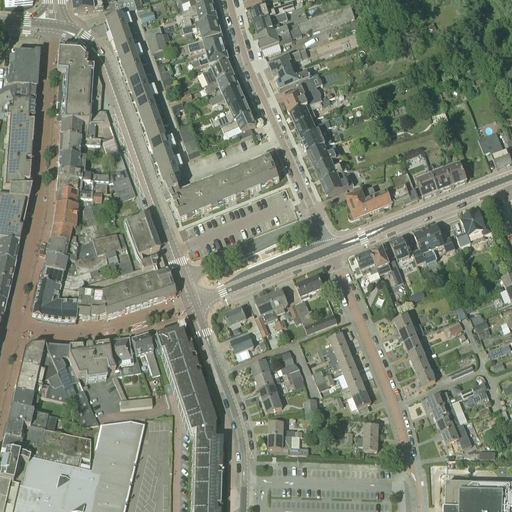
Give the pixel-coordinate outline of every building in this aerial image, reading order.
[(30,8),(30,2),(38,1),(38,0),(2,0),(3,9),(30,8)] [(104,12),(101,0),(72,0),(75,16),(104,12)] [(107,0),(110,16),(122,14),(137,12),(133,0),(107,0)] [(193,13),(213,8),(210,0),(182,0),(183,0),(185,7),(191,5),(192,12),(193,13)] [(253,6),(262,4),(261,1),(261,0),(241,0),(244,9),(253,6)] [(253,26),(285,16),(303,10),(302,5),(296,7),(297,8),(294,9),(292,4),(281,8),(280,3),(271,6),(274,13),(267,16),(266,10),(250,15),(253,26)] [(199,27),(217,23),(213,8),(193,13),(192,12),(182,15),(186,28),(191,26),(190,21),(197,19),(199,26),(199,27)] [(350,8),(297,26),(301,36),(311,33),(312,36),(355,22),(350,8)] [(155,22),(153,13),(139,17),(141,26),(155,22)] [(123,18),(122,14),(110,16),(104,17),(106,24),(123,18)] [(281,32),(278,25),(287,22),(285,16),(253,26),(258,40),(257,41),(281,32)] [(110,34),(127,28),(123,18),(106,24),(110,34)] [(199,27),(199,26),(195,27),(195,28),(182,31),(184,37),(186,37),(188,45),(194,43),(191,35),(197,33),(197,34),(199,34),(201,43),(221,37),(217,23),(199,27)] [(433,25),(425,29),(430,43),(439,39),(433,25)] [(114,44),(131,38),(127,28),(110,34),(114,44)] [(277,40),(289,36),(287,29),(281,32),(257,41),(259,45),(258,48),(259,52),(261,53),(280,47),(277,40)] [(152,56),(153,56),(163,53),(167,52),(163,36),(148,40),(152,56)] [(117,54),(134,49),(131,38),(114,44),(117,54)] [(206,56),(225,51),(221,39),(188,49),(190,55),(204,51),(206,56)] [(121,65),(138,59),(134,49),(117,54),(121,65)] [(225,51),(206,56),(207,61),(193,64),(194,72),(228,62),(225,51)] [(109,128),(105,115),(100,115),(101,89),(95,74),(92,73),(92,70),(86,69),(86,61),(79,53),(58,52),(56,76),(64,77),(61,124),(95,126),(95,127),(109,128)] [(274,81),(292,73),(289,67),(308,59),(306,52),(277,64),(268,68),(274,81)] [(163,53),(153,56),(155,62),(165,59),(163,53)] [(35,90),(36,73),(37,57),(14,55),(13,69),(8,69),(7,81),(3,83),(7,91),(12,88),(35,90)] [(125,75),(142,69),(138,59),(121,65),(125,75)] [(208,89),(233,78),(228,65),(202,76),(208,88),(208,89)] [(128,85),(145,79),(142,69),(125,75),(128,85)] [(162,83),(171,80),(169,73),(166,74),(161,76),(160,76),(162,83)] [(308,82),(310,81),(308,75),(294,79),(292,73),(274,81),(280,94),(301,85),(308,82)] [(335,73),(326,78),(328,82),(337,78),(335,73)] [(222,98),(239,91),(233,78),(208,89),(208,88),(204,90),(205,93),(207,96),(210,95),(214,93),(216,93),(215,90),(218,88),(221,96),(222,98)] [(132,95),(149,89),(145,79),(128,85),(132,95)] [(171,80),(162,83),(165,94),(172,92),(170,88),(176,86),(174,79),(171,80)] [(317,93),(316,91),(313,92),(308,82),(301,85),(304,90),(292,95),(287,97),(288,100),(283,102),(290,118),(308,110),(322,105),(322,104),(320,100),(321,98),(319,94),(317,93)] [(0,108),(6,106),(14,103),(34,104),(35,90),(12,88),(7,91),(0,93),(0,108)] [(135,106),(153,100),(149,89),(132,95),(135,106)] [(228,111),(244,104),(239,91),(222,98),(221,96),(209,101),(212,108),(224,103),(228,111)] [(193,100),(191,95),(180,99),(182,104),(193,100)] [(139,116),(156,110),(153,100),(135,106),(139,116)] [(296,130),(312,123),(311,122),(316,120),(312,112),(322,109),(336,104),(335,100),(322,104),(322,105),(308,110),(290,118),(296,130)] [(14,103),(6,106),(4,146),(2,170),(1,197),(0,196),(0,242),(18,246),(27,208),(31,191),(28,190),(31,149),(33,126),(34,104),(14,103)] [(221,129),(250,116),(244,104),(228,111),(231,117),(218,123),(221,129)] [(174,120),(175,120),(180,118),(178,113),(184,112),(182,106),(171,109),(174,120)] [(143,126),(160,120),(156,110),(139,116),(143,126)] [(250,116),(221,129),(224,136),(238,129),(241,135),(236,137),(239,143),(253,138),(251,132),(256,129),(250,116)] [(146,136),(164,130),(160,120),(143,126),(146,136)] [(296,130),(301,143),(331,132),(330,130),(336,128),(334,122),(318,128),(316,122),(312,124),(312,123),(296,130)] [(94,141),(95,127),(95,126),(61,124),(60,139),(94,141)] [(184,147),(196,141),(193,133),(187,135),(184,127),(178,129),(184,147)] [(167,141),(167,140),(164,130),(146,136),(150,147),(167,141)] [(507,144),(511,142),(511,137),(510,131),(503,134),(507,144)] [(308,157),(325,149),(324,149),(334,145),(331,134),(332,134),(331,132),(301,143),(308,157)] [(511,167),(507,155),(502,156),(499,147),(495,149),(490,137),(478,142),(484,158),(490,155),(497,173),(511,167)] [(94,141),(60,139),(58,158),(79,160),(80,147),(99,148),(99,142),(94,141)] [(104,150),(116,146),(113,139),(101,143),(104,150)] [(153,157),(170,151),(167,141),(150,147),(153,157)] [(188,157),(200,152),(196,141),(184,147),(188,157)] [(106,155),(118,151),(116,146),(104,150),(106,155)] [(316,171),(331,164),(336,162),(336,161),(340,160),(338,154),(334,156),(333,155),(327,157),(325,149),(308,157),(311,165),(313,164),(316,171)] [(107,160),(119,156),(118,151),(106,155),(107,160)] [(157,167),(174,161),(170,151),(153,157),(157,167)] [(200,152),(188,157),(189,162),(202,158),(200,152)] [(109,165),(121,161),(119,156),(107,160),(109,165)] [(85,160),(79,160),(58,158),(57,175),(84,177),(85,160)] [(112,175),(125,171),(121,161),(109,165),(112,175)] [(161,177),(178,171),(178,170),(174,161),(157,167),(161,177)] [(175,184),(166,187),(180,224),(279,184),(270,162),(181,198),(175,184)] [(445,173),(452,190),(467,184),(460,167),(458,167),(457,163),(449,166),(448,169),(445,170),(446,172),(445,173)] [(322,185),(347,174),(345,169),(340,171),(339,169),(334,171),(331,164),(316,171),(314,172),(317,179),(319,179),(322,185)] [(112,183),(127,178),(125,171),(112,175),(113,176),(107,178),(108,178),(107,178),(84,177),(57,175),(57,183),(89,184),(89,183),(106,184),(108,184),(108,185),(112,183)] [(166,187),(175,184),(182,181),(178,171),(161,177),(164,188),(166,187)] [(438,196),(452,190),(445,173),(431,178),(438,196)] [(347,174),(322,185),(320,186),(324,194),(325,193),(328,200),(353,189),(347,174)] [(414,194),(407,176),(390,181),(394,194),(390,196),(389,194),(376,199),(373,191),(346,202),(352,216),(349,217),(349,218),(348,218),(348,219),(348,220),(348,221),(348,222),(349,223),(350,223),(351,224),(352,224),(388,209),(388,210),(389,210),(390,211),(390,210),(391,210),(392,209),(392,208),(409,201),(411,204),(417,202),(414,193),(414,194)] [(438,196),(431,178),(430,177),(423,179),(424,181),(416,184),(423,202),(438,196)] [(110,196),(116,195),(131,189),(129,184),(127,178),(112,183),(108,185),(107,185),(107,188),(107,197),(110,196)] [(89,185),(89,184),(57,183),(56,194),(101,197),(101,196),(107,197),(107,188),(91,187),(91,185),(89,185)] [(112,202),(133,194),(131,189),(116,195),(110,197),(112,202)] [(100,209),(101,197),(56,194),(55,209),(76,211),(76,212),(80,212),(80,211),(98,209),(100,209)] [(113,207),(135,199),(133,194),(112,202),(113,207)] [(75,233),(76,212),(76,211),(55,209),(51,231),(75,233)] [(80,211),(80,212),(79,222),(85,222),(87,229),(92,228),(102,225),(98,209),(80,211)] [(142,219),(140,214),(125,219),(127,224),(124,225),(137,260),(159,252),(146,218),(142,219)] [(460,221),(463,231),(465,235),(456,238),(461,251),(470,247),(468,241),(481,236),(482,239),(492,235),(488,227),(484,228),(478,214),(460,221)] [(96,242),(92,228),(87,229),(87,230),(75,233),(51,231),(48,246),(75,248),(96,242)] [(425,233),(433,254),(444,250),(446,256),(455,253),(450,242),(442,245),(436,229),(429,232),(429,231),(426,232),(426,233),(425,233)] [(433,254),(425,233),(424,234),(424,233),(420,235),(414,238),(419,252),(412,255),(417,268),(425,265),(426,267),(437,263),(435,258),(433,254)] [(74,266),(114,254),(126,251),(121,236),(96,242),(75,248),(48,246),(45,259),(74,266)] [(0,261),(14,264),(18,246),(0,242),(0,261)] [(410,260),(406,252),(402,242),(390,247),(398,265),(407,262),(410,260)] [(369,255),(379,280),(391,275),(393,280),(400,277),(393,260),(387,263),(382,250),(369,255)] [(76,279),(90,275),(90,274),(117,266),(115,260),(116,259),(114,254),(74,266),(45,259),(42,271),(76,279)] [(370,276),(371,278),(367,280),(370,286),(380,282),(379,280),(369,255),(355,261),(361,275),(363,279),(370,276)] [(77,291),(75,321),(88,322),(88,321),(97,321),(104,319),(105,322),(175,299),(167,275),(166,275),(161,260),(139,267),(140,271),(132,274),(121,277),(121,278),(84,289),(77,291)] [(0,261),(0,281),(10,284),(14,264),(0,261)] [(503,271),(499,261),(491,265),(495,274),(503,271)] [(121,277),(132,274),(129,263),(121,265),(118,266),(121,277)] [(92,280),(90,275),(76,279),(42,271),(39,286),(70,293),(77,291),(84,289),(82,283),(92,280)] [(428,272),(421,275),(426,289),(433,286),(428,272)] [(506,294),(511,291),(511,278),(501,282),(506,294)] [(310,300),(308,297),(315,295),(323,292),(318,280),(296,289),(300,301),(301,300),(302,303),(310,300)] [(10,284),(0,281),(0,302),(6,303),(10,284)] [(75,321),(77,291),(70,293),(39,286),(32,315),(37,322),(43,323),(61,326),(75,326),(75,321)] [(269,300),(276,318),(284,315),(283,311),(288,310),(281,295),(269,300)] [(416,296),(409,299),(412,306),(418,303),(416,296)] [(263,324),(276,318),(269,300),(256,305),(261,319),(255,322),(258,329),(262,340),(269,337),(263,324)] [(299,319),(302,326),(307,339),(337,326),(334,318),(316,325),(312,314),(308,315),(304,304),(295,308),(299,319)] [(295,308),(288,311),(296,328),(302,326),(299,319),(295,308)] [(246,323),(241,311),(223,318),(228,330),(246,323)] [(511,315),(508,317),(511,324),(506,326),(506,325),(497,329),(499,334),(502,332),(508,330),(508,329),(511,327),(511,315)] [(258,329),(255,322),(253,318),(247,321),(252,331),(258,329)] [(399,335),(412,330),(407,319),(394,324),(399,335)] [(486,324),(475,328),(477,334),(488,330),(486,324)] [(459,325),(448,330),(451,336),(462,332),(459,325)] [(250,345),(262,340),(258,329),(252,331),(248,333),(250,338),(231,346),(235,358),(238,364),(250,360),(248,353),(253,351),(250,345)] [(404,346),(416,341),(412,330),(399,335),(404,346)] [(480,341),(490,338),(489,338),(490,337),(488,331),(478,335),(480,341)] [(177,332),(155,339),(160,354),(163,353),(190,435),(195,433),(192,511),(215,511),(216,509),(220,509),(220,493),(214,492),(214,487),(220,487),(220,478),(217,478),(217,473),(221,473),(221,464),(217,464),(218,458),(221,458),(221,457),(218,457),(218,451),(221,451),(221,442),(214,442),(214,427),(215,427),(212,418),(209,419),(208,414),(211,413),(210,411),(207,412),(205,407),(209,406),(206,398),(203,399),(201,394),(204,393),(199,378),(202,377),(200,370),(197,371),(194,363),(191,364),(189,359),(193,358),(190,350),(187,351),(181,334),(178,335),(177,332)] [(333,354),(346,349),(342,337),(328,343),(331,350),(314,357),(316,361),(323,359),(333,354)] [(130,343),(136,360),(145,357),(152,379),(159,377),(150,347),(147,338),(130,343)] [(408,357),(421,352),(416,341),(404,346),(408,357)] [(130,343),(119,345),(107,347),(110,366),(114,376),(116,379),(124,378),(140,376),(136,360),(130,343)] [(267,350),(264,343),(259,346),(261,352),(267,350)] [(105,377),(114,376),(110,366),(107,347),(93,349),(94,352),(91,353),(90,351),(88,350),(85,351),(85,354),(82,354),(82,350),(68,350),(68,362),(71,368),(77,380),(85,379),(85,384),(106,382),(105,377)] [(63,388),(59,381),(44,348),(30,348),(24,354),(20,369),(43,374),(46,375),(44,383),(48,381),(51,389),(52,392),(63,388)] [(75,397),(67,378),(66,378),(64,372),(65,370),(63,365),(61,365),(61,361),(68,362),(68,350),(62,350),(62,349),(44,348),(59,381),(63,388),(71,406),(81,430),(98,427),(83,393),(75,397)] [(346,349),(333,354),(338,366),(351,361),(346,349)] [(499,351),(486,357),(489,363),(502,358),(499,351)] [(413,369),(426,363),(421,352),(408,357),(413,369)] [(281,358),(283,364),(292,361),(290,355),(281,358)] [(343,378),(356,372),(351,361),(338,366),(334,367),(334,368),(332,369),(334,374),(340,371),(343,378)] [(417,380),(430,374),(426,363),(413,369),(417,380)] [(255,381),(270,376),(266,364),(251,369),(255,381)] [(505,371),(502,365),(493,369),(495,375),(505,371)] [(473,373),(471,368),(450,377),(452,382),(473,373)] [(41,387),(43,374),(20,369),(17,382),(41,387)] [(347,389),(361,384),(356,372),(343,378),(338,380),(342,391),(347,389)] [(301,378),(299,373),(283,378),(285,384),(301,378)] [(430,374),(417,380),(422,391),(435,385),(430,374)] [(259,393),(274,388),(274,387),(281,385),(279,380),(272,382),(270,376),(255,381),(259,393)] [(326,385),(333,382),(331,376),(324,379),(323,377),(314,381),(317,388),(326,385)] [(123,404),(127,404),(115,378),(112,380),(123,404)] [(303,383),(301,378),(285,384),(286,389),(303,383)] [(17,382),(14,394),(71,406),(63,388),(52,392),(51,389),(41,387),(35,386),(17,382)] [(352,401),(365,396),(361,384),(347,389),(352,401)] [(263,405),(278,399),(274,388),(259,393),(263,405)] [(511,388),(503,392),(506,398),(511,395),(511,388)] [(471,399),(475,397),(472,391),(457,397),(458,399),(449,403),(446,396),(427,404),(432,415),(451,407),(458,404),(471,399)] [(485,393),(475,397),(471,399),(474,406),(488,400),(486,396),(485,393)] [(35,415),(38,399),(14,394),(11,409),(35,415)] [(365,396),(352,401),(348,403),(352,414),(357,412),(357,413),(370,407),(365,396)] [(278,399),(263,405),(267,417),(282,411),(278,399)] [(335,408),(342,405),(340,400),(333,403),(335,408)] [(127,404),(130,411),(152,409),(151,401),(127,404)] [(304,404),(305,416),(306,417),(318,416),(316,403),(304,404)] [(130,411),(127,404),(123,404),(120,404),(120,412),(130,411)] [(436,426),(455,418),(451,407),(432,415),(436,426)] [(35,415),(11,409),(7,425),(46,434),(52,435),(55,420),(35,415)] [(488,410),(478,415),(481,420),(491,416),(488,410)] [(505,413),(500,415),(504,424),(509,422),(505,413)] [(459,430),(459,429),(460,429),(455,418),(436,426),(441,437),(459,430)] [(42,450),(46,434),(7,425),(3,442),(42,450)] [(125,511),(143,428),(133,426),(101,429),(92,469),(91,468),(91,473),(1,454),(0,455),(4,456),(4,458),(4,460),(3,466),(2,465),(0,465),(0,473),(0,474),(0,511),(125,511)] [(283,439),(283,427),(269,426),(269,439),(283,439)] [(472,449),(463,428),(459,429),(459,430),(441,437),(446,448),(456,444),(457,445),(459,444),(462,453),(472,449)] [(363,442),(377,442),(378,429),(363,429),(363,442)] [(75,439),(52,435),(46,434),(42,450),(3,442),(1,454),(91,473),(91,468),(89,468),(90,443),(81,441),(81,440),(80,440),(75,439)] [(299,451),(291,451),(291,439),(283,439),(269,439),(269,452),(283,452),(283,451),(288,451),(288,457),(308,458),(308,451),(299,451)] [(377,442),(363,442),(358,441),(358,449),(363,450),(362,454),(377,455),(377,442)] [(495,455),(480,454),(479,462),(495,463),(495,455)] [(511,511),(511,488),(446,486),(445,511),(443,511),(511,511)]
